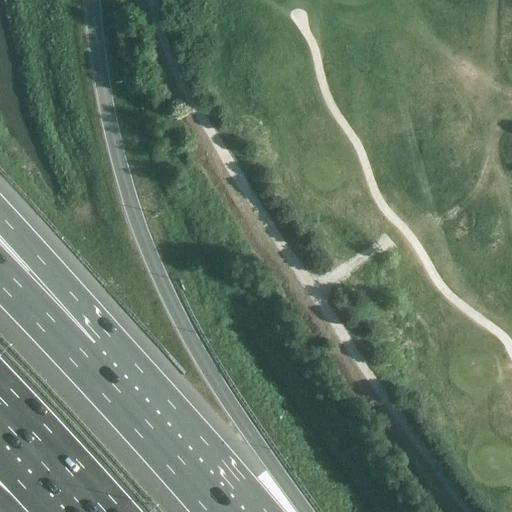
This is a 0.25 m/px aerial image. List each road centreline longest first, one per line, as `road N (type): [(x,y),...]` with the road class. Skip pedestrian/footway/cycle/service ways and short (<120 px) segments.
road 1 (motorway): [(215,511),(79,359)]
road 2 (motorway): [(0,404),(97,511)]
road 3 (motorway): [(79,359),(0,257)]
